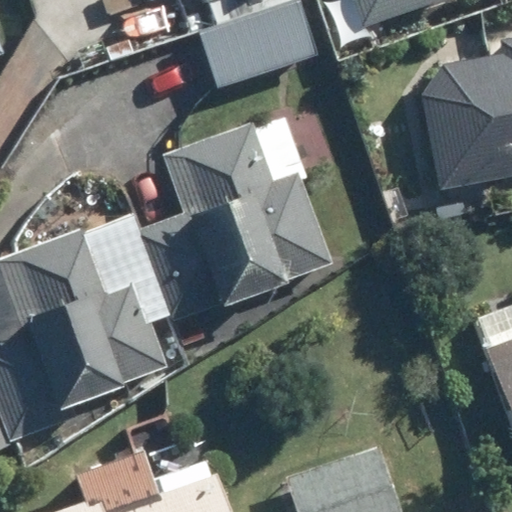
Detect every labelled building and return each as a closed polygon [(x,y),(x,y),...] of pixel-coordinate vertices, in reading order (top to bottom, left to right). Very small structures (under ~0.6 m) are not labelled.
[(218,0),(227,24),(293,0),(218,0)] [(341,0),(350,25),(423,0),(341,0)] [(0,46),(14,25),(0,15),(0,46)] [(511,172),(511,35),(490,40),(492,53),(432,64),(411,95),(428,188),(511,172)] [(165,322),(327,262),(296,172),(268,181),(248,123),(160,156),(180,214),(132,231),(165,322)] [(74,227),(0,253),(0,298),(13,335),(0,339),(0,424),(6,440),(55,423),(50,407),(161,368),(130,282),(98,293),(74,227)] [(511,334),(482,345),(511,432),(511,334)] [(396,511),(376,447),(284,476),(296,511),(396,511)] [(36,511),(223,511),(210,472),(96,511),(89,493),(36,511)]
